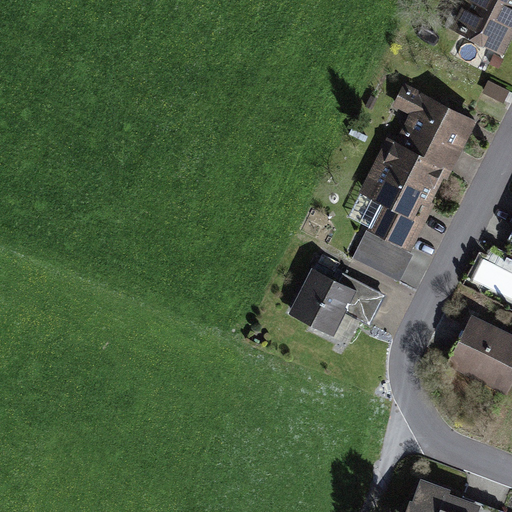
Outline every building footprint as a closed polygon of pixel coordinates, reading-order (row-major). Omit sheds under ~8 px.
[(511,42),(511,0),(466,0),(448,38),(502,64),(511,42)] [(368,230),(411,252),(436,203),(432,202),(445,177),(448,179),(477,120),(405,84),(394,104),(412,113),(397,141),(388,136),(360,192),(381,203),(368,230)] [(414,254),(367,231),(353,258),(400,282),(414,254)] [(472,280),(511,299),(511,271),(483,258),(472,280)] [(311,273),(290,322),(334,341),(342,322),(372,334),(387,299),(343,280),(341,286),(311,273)] [(511,387),(511,339),(471,322),(447,374),(506,400),(511,387)] [(481,511),(422,491),(414,511),(481,511)]
